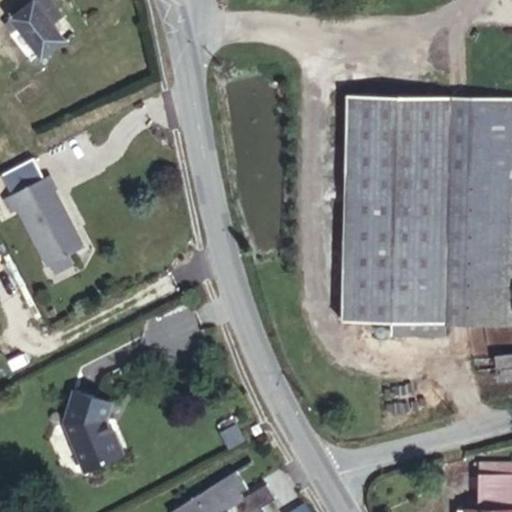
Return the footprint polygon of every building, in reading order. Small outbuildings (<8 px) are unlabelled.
[(63,16),(51,0),(37,0),(6,23),(13,32),(20,27),(43,57),(65,40),(53,24),(63,16)] [(325,313),(374,316),(373,329),(427,332),(428,319),(445,90),(344,82),(325,313)] [(511,94),(445,90),(428,319),(503,324),(511,214),(511,94)] [(34,157),(3,174),(14,193),(4,198),(12,213),(19,209),(48,266),(85,247),(55,191),(57,190),(50,175),(44,178),(34,157)] [(511,377),(511,352),(483,354),(484,378),(511,377)] [(64,422),(85,471),(124,454),(114,431),(112,432),(107,420),(113,403),(74,391),(64,422)] [(219,434),(227,449),(245,439),(237,424),(219,434)] [(259,424),(252,427),(256,435),(262,431),(259,424)] [(511,471),(479,469),(478,479),(511,481),(511,471)] [(237,470),(170,511),(220,511),(227,508),(229,511),(265,511),(262,507),(276,498),(267,484),(245,498),(242,493),(249,489),(237,470)] [(511,511),(511,481),(478,479),(475,511),(511,511)]
